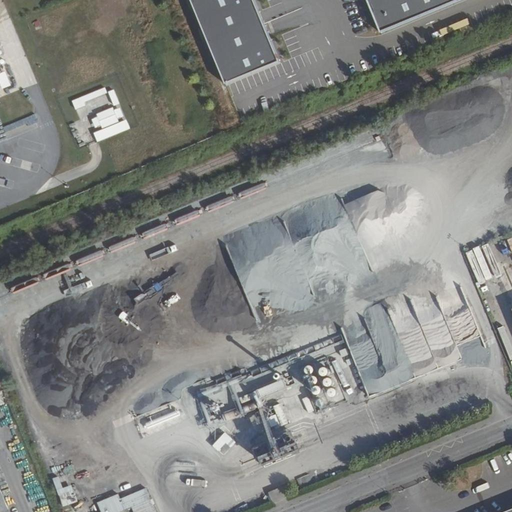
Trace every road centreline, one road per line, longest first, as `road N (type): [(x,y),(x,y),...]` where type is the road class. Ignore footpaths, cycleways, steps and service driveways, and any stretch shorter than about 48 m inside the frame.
road 1 (unknown): [(184,372),(436,261),(445,252),(438,223),(414,178),(347,171),(133,253)]
road 2 (unknown): [(175,511),(321,449),(451,381),(483,381),(510,427)]
road 3 (unknown): [(123,413),(31,390),(0,312),(133,253)]
road 4 (unknown): [(0,202),(29,182),(43,140),(38,102),(0,13)]
road 5 (residential): [(313,507),(511,427)]
road 6 (unknown): [(133,253),(184,372)]
